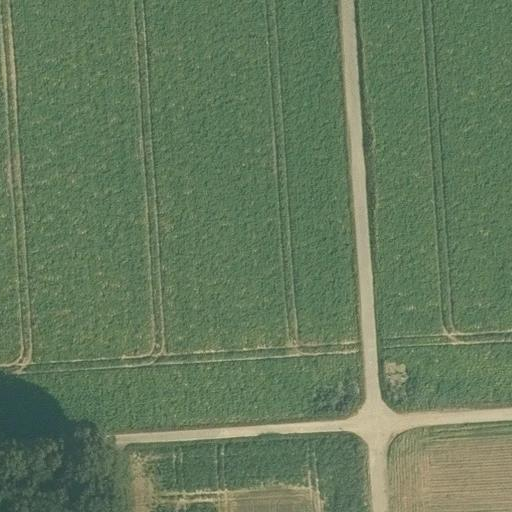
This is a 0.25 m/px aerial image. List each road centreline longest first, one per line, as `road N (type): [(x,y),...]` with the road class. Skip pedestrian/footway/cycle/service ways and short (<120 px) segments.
road 1 (track): [(373,424),(345,0)]
road 2 (track): [(0,448),(373,424)]
road 3 (track): [(373,424),(511,415)]
